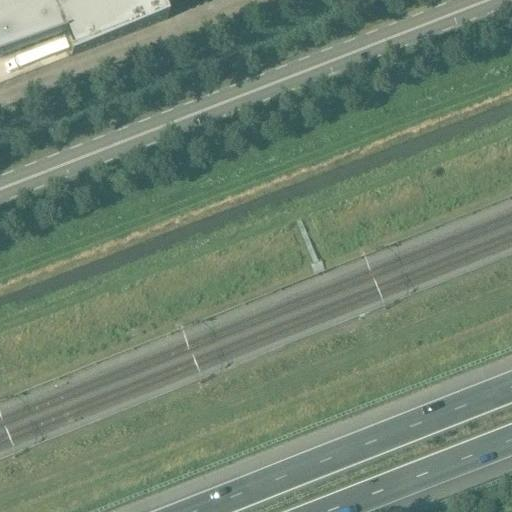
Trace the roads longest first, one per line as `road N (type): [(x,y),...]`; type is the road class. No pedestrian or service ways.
road 1 (secondary): [(0,191),(503,0)]
road 2 (motorway): [(511,387),(196,511)]
road 3 (unknown): [(243,0),(0,97)]
road 4 (motorway): [(327,511),(511,440)]
